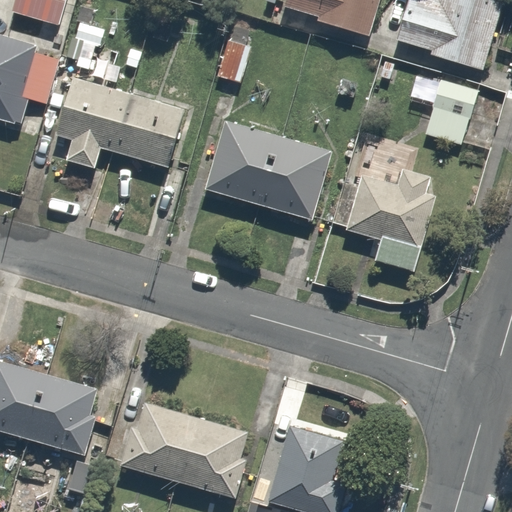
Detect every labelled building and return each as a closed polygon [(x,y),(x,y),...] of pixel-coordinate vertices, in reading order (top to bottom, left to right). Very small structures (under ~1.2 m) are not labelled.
[(70,0),(13,0),(10,16),(63,30),(70,0)] [(286,0),(283,9),(377,37),(388,0),(286,0)] [(410,0),(398,42),(487,68),(507,0),(410,0)] [(259,36),(229,27),(214,78),(244,87),(259,36)] [(0,122),(16,127),(24,97),(53,105),(67,55),(0,36),(0,122)] [(58,136),(72,140),(66,163),(99,173),(106,150),(169,169),(187,108),(76,76),(58,136)] [(481,91),(441,78),(423,135),(463,147),(481,91)] [(225,121),(207,188),(319,219),(337,152),(225,121)] [(442,179),(366,155),(344,227),(379,238),(373,259),(413,271),(442,179)] [(0,362),(0,430),(87,455),(105,392),(0,362)] [(142,403),(122,468),(233,501),(253,436),(142,403)] [(288,425),(268,503),(302,511),(334,511),(352,442),(288,425)]
